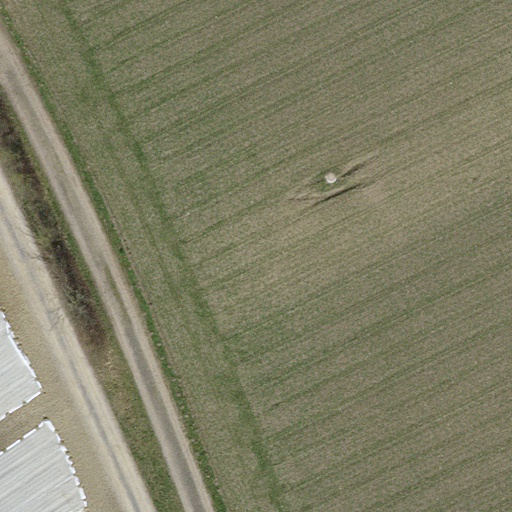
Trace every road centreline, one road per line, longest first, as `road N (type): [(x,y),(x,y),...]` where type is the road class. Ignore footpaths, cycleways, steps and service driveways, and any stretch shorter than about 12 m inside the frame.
road 1 (track): [(194,511),(0,34)]
road 2 (track): [(131,511),(0,226)]
